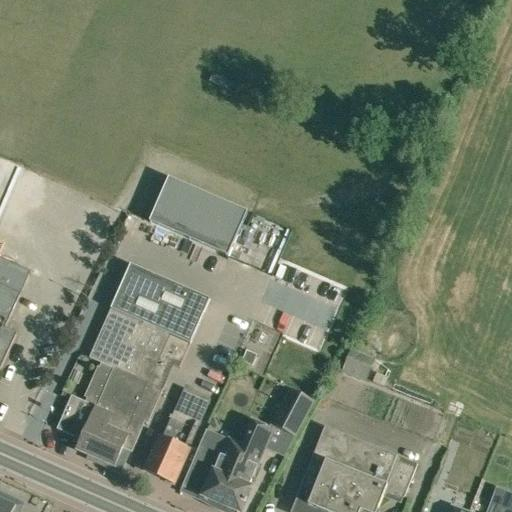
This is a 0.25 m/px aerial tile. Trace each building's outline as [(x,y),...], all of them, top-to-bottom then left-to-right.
[(206,74),(204,83),(226,88),(228,80),(206,74)] [(247,216),(169,181),(149,225),(228,260),(247,216)] [(210,300),(131,266),(90,359),(102,364),(100,369),(99,368),(86,397),(88,398),(86,403),(72,396),(57,430),(76,438),(73,443),(80,446),(78,451),(115,468),(116,465),(120,466),(127,450),(132,452),(145,422),(148,424),(163,390),(169,394),(180,369),(210,300)] [(258,270),(252,283),(273,292),(279,280),(258,270)] [(0,370),(0,371),(17,334),(5,328),(21,294),(0,284),(0,370)] [(375,360),(351,351),(342,373),(366,383),(375,360)] [(189,450),(210,401),(184,390),(172,415),(162,438),(158,436),(149,459),(150,459),(144,472),(174,485),(189,450)] [(290,391),(272,427),(295,439),(314,403),(290,391)] [(249,488),(273,431),(254,423),(244,446),(207,431),(182,488),(237,511),(241,511),(252,489),(249,488)] [(325,428),(301,489),(305,491),(297,511),(299,511),(377,511),(387,488),(395,491),(396,490),(406,494),(417,465),(325,428)] [(14,511),(16,508),(0,500),(0,511),(14,511)]
